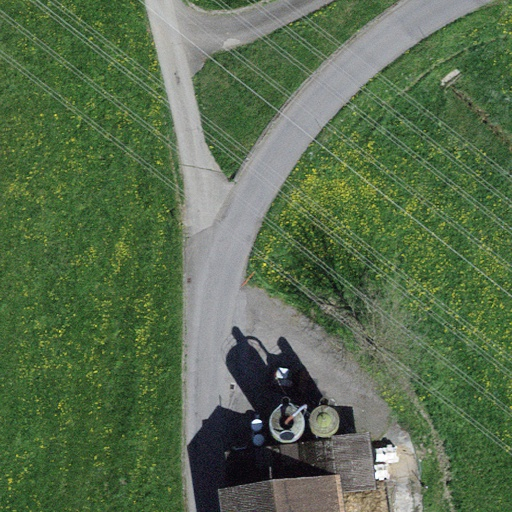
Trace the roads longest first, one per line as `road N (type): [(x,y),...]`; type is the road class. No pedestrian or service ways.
road 1 (unclassified): [(228,253),(265,176),(308,113),(374,49),(446,0)]
road 2 (unclassified): [(214,511),(207,399),(228,253)]
road 3 (unclassified): [(228,253),(168,44)]
road 4 (unclassified): [(168,44),(263,20),(305,0)]
